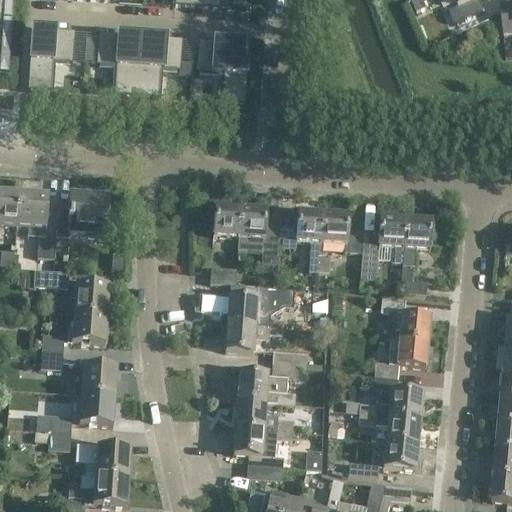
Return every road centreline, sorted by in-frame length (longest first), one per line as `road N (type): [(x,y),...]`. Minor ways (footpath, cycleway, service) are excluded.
road 1 (residential): [(181,511),(150,361),(142,165)]
road 2 (residential): [(451,511),(480,187)]
road 3 (residential): [(38,16),(283,33)]
road 4 (residential): [(480,187),(273,174)]
road 5 (residential): [(0,154),(142,165)]
road 6 (residential): [(273,174),(283,33)]
road 7 (residential): [(142,165),(273,174)]
